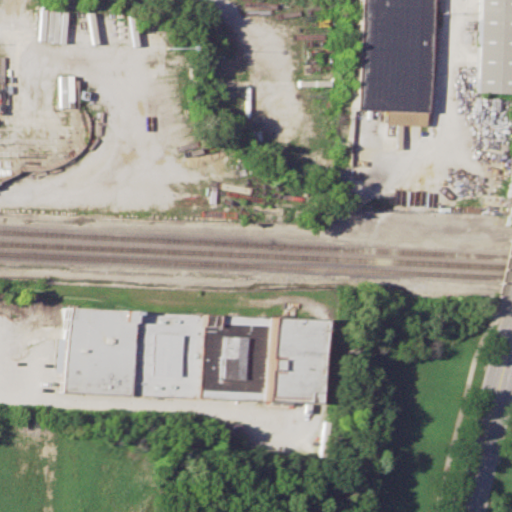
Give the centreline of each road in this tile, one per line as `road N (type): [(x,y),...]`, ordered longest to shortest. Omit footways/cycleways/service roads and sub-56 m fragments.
road 1 (residential): [(0,395),(323,412)]
road 2 (secondary): [(511,325),(467,511)]
road 3 (residential): [(449,0),(437,153)]
